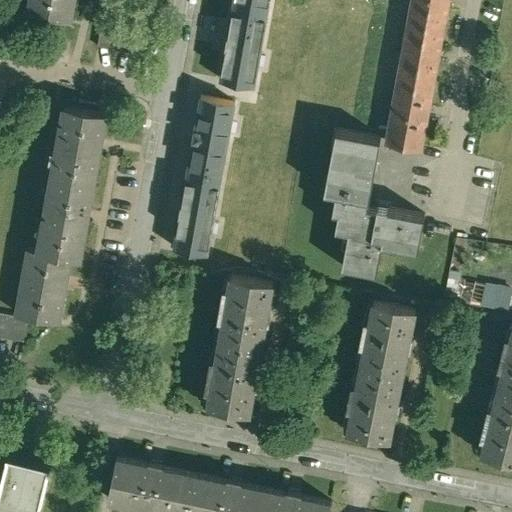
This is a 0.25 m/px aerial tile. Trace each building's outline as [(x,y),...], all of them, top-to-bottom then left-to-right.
[(74,0),(31,0),(30,10),(71,17),(74,0)] [(236,0),(222,79),(257,84),(272,0),(236,0)] [(413,0),(387,142),(423,149),(450,0),(413,0)] [(147,34),(103,25),(99,46),(143,55),(147,34)] [(238,101),(203,95),(176,246),(211,252),(238,101)] [(108,113),(66,106),(60,142),(101,149),(108,113)] [(382,138),(337,130),(326,192),(338,194),(334,213),(339,214),(336,231),(349,234),(342,268),(377,275),(383,243),(420,250),(427,215),(379,206),(379,208),(370,207),(382,138)] [(101,149),(60,142),(53,179),(95,186),(101,149)] [(95,186),(53,179),(47,214),(89,221),(95,186)] [(89,221),(47,214),(41,249),(73,255),(82,257),(89,221)] [(41,249),(31,248),(26,279),(67,287),(73,255),(41,249)] [(274,282),(232,276),(230,290),(226,289),(221,318),(224,319),(218,361),(214,361),(208,390),(213,391),(210,406),(252,413),(257,387),(258,387),(260,375),(259,375),(268,321),(270,321),(272,309),(270,309),(274,282)] [(67,287),(26,279),(20,312),(61,319),(67,287)] [(416,310),(374,301),(370,322),(366,321),(362,344),(366,345),(358,386),(354,385),(350,407),(354,408),(350,431),(391,439),(397,412),(398,412),(401,400),(399,400),(409,348),(411,348),(413,336),(411,335),(416,310)] [(31,317),(0,311),(0,336),(27,341),(31,317)] [(511,335),(511,339),(507,338),(500,367),(504,368),(493,409),(490,408),(483,436),(486,437),(482,453),(511,460),(511,335)] [(8,456),(0,488),(0,511),(38,511),(50,466),(8,456)] [(163,463),(151,460),(150,463),(120,456),(111,498),(136,503),(135,507),(153,511),(154,507),(176,511),(188,511),(197,473),(163,465),(163,463)] [(288,492),(241,482),(242,480),(230,477),(229,480),(197,473),(188,511),(331,511),(333,502),(300,495),(300,492),(288,490),(288,492)]
